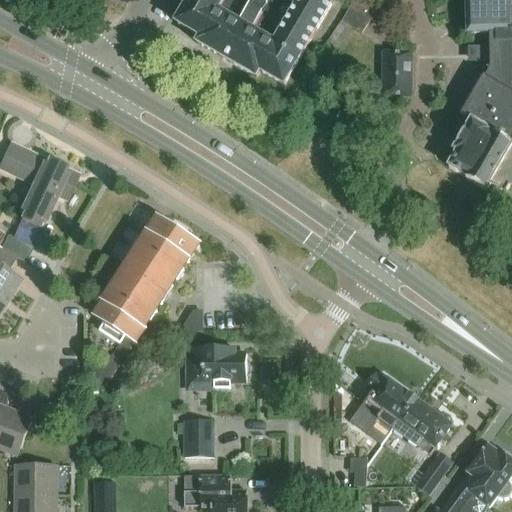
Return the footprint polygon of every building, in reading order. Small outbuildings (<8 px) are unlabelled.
[(190,0),(175,26),(199,40),(196,46),(256,81),(259,75),(284,89),(334,3),(329,0),(190,0)] [(353,0),(341,22),(361,36),(377,13),(358,0),(353,0)] [(511,0),(466,0),(467,37),(492,36),(492,45),(481,52),(482,65),(496,74),(491,82),(484,79),(460,119),(470,124),(453,153),(456,155),(448,170),(486,192),(489,187),(504,195),(508,189),(511,191),(511,146),(511,145),(511,0)] [(381,99),(411,100),(411,56),(382,55),(381,99)] [(65,171),(48,164),(46,169),(38,165),(40,161),(19,152),(18,155),(8,151),(0,168),(0,173),(33,188),(20,215),(24,216),(21,223),(38,231),(41,224),(44,226),(58,196),(68,200),(77,183),(63,176),(65,171)] [(99,333),(120,347),(129,353),(135,345),(199,248),(158,221),(95,319),(105,325),(99,333)] [(33,251),(6,239),(0,251),(25,267),(33,251)] [(15,262),(0,251),(0,314),(20,284),(7,275),(15,262)] [(180,335),(203,334),(202,313),(193,313),(180,333),(180,335)] [(125,359),(129,353),(120,347),(116,353),(125,359)] [(187,351),(187,382),(187,394),(215,394),(215,391),(231,391),(231,385),(247,385),(247,358),(234,358),(234,351),(187,351)] [(112,358),(122,364),(125,359),(116,353),(112,358)] [(109,364),(118,370),(122,364),(112,358),(109,364)] [(84,373),(97,382),(101,376),(102,374),(86,363),(84,373)] [(105,370),(114,376),(118,370),(109,364),(105,370)] [(105,370),(102,374),(101,376),(110,382),(114,376),(105,370)] [(101,376),(97,382),(106,388),(110,382),(101,376)] [(383,425),(393,432),(404,416),(407,419),(417,405),(384,381),(382,382),(379,380),(374,380),(370,386),(371,392),(374,394),(365,406),(365,421),(379,430),(383,425)] [(404,416),(393,432),(430,459),(450,429),(449,428),(449,426),(449,425),(449,423),(448,422),(447,420),(447,419),(446,418),(445,417),(443,417),(442,416),(440,416),(439,416),(438,416),(436,417),(435,418),(417,405),(407,419),(404,416)] [(5,409),(0,420),(0,450),(16,457),(32,420),(5,409)] [(184,424),(184,426),(183,460),(214,461),(214,424),(184,424)] [(486,511),(488,510),(489,511),(498,500),(499,501),(501,501),(503,502),(504,502),(507,501),(508,501),(509,500),(511,498),(511,497),(511,496),(511,495),(511,490),(511,489),(511,487),(510,486),(509,485),(511,480),(511,463),(507,460),(505,460),(489,449),(468,476),(471,478),(455,499),(452,498),(441,511),(437,511),(436,511),(486,511)] [(439,456),(415,490),(428,500),(453,466),(439,456)] [(365,490),(367,461),(350,460),(349,475),(354,476),(354,489),(365,490)] [(16,496),(56,496),(56,467),(16,467),(16,496)] [(246,511),(246,495),(230,495),(230,481),(184,481),(185,509),(211,509),(210,511),(246,511)] [(15,511),(55,511),(56,496),(16,496),(15,511)]
